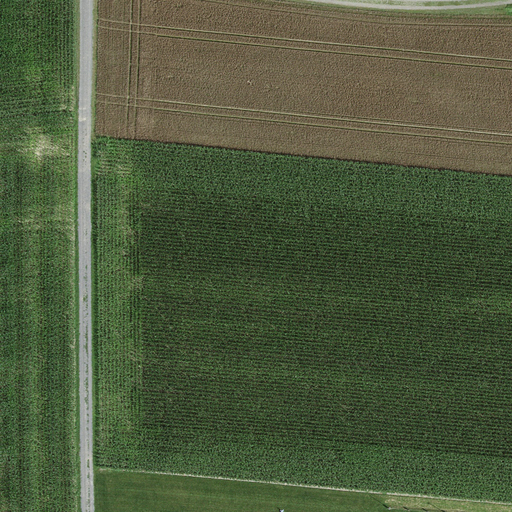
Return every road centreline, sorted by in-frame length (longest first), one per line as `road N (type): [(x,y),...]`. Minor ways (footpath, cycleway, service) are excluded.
road 1 (track): [(87,511),(86,0)]
road 2 (track): [(349,0),(511,0)]
